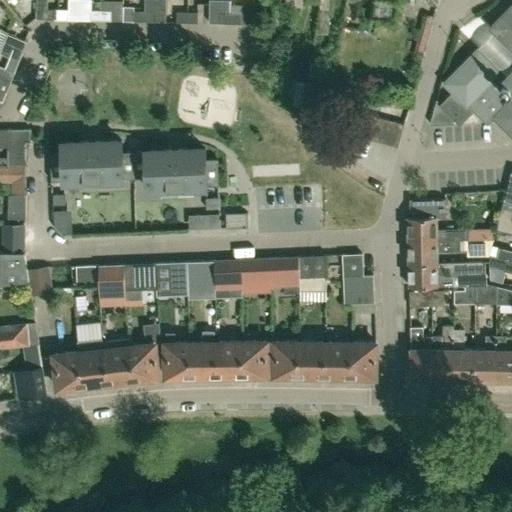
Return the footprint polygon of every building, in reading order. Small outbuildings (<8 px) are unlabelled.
[(37,0),(37,19),(58,20),(58,9),(48,9),(47,0),(37,0)] [(69,0),(69,9),(58,9),(58,20),(80,20),(80,0),(69,0)] [(80,0),(80,20),(101,20),(101,10),(92,10),(92,0),(80,0)] [(210,0),(210,22),(230,23),(230,12),(230,0),(210,0)] [(320,0),(320,7),(316,34),(327,34),(328,8),(327,7),(327,0),(320,0)] [(376,0),(373,17),(395,22),(399,0),(376,0)] [(460,123),(474,108),(488,122),(493,116),(511,134),(511,2),(488,27),(511,49),(511,71),(504,80),(507,83),(506,84),(504,84),(503,85),(501,86),(500,88),(500,90),(501,92),(503,94),(507,96),(508,96),(510,95),(511,92),(511,96),(498,110),(491,103),(495,98),(484,88),(501,71),(477,47),(444,82),(454,92),(441,105),(460,123)] [(242,13),(230,12),(230,23),(254,23),(254,5),(242,4),(242,13)] [(155,11),(144,11),(144,21),(167,22),(167,5),(155,5),(155,11)] [(112,21),(112,20),(112,10),(101,10),(101,20),(112,21)] [(134,21),(144,21),(144,11),(134,11),(134,21)] [(177,22),(187,22),(187,12),(177,11),(177,22)] [(198,22),(198,12),(187,12),(187,22),(198,22)] [(14,48),(10,58),(19,62),(23,52),(14,48)] [(19,62),(10,58),(6,68),(15,71),(19,62)] [(398,147),(404,123),(352,109),(346,132),(398,147)] [(30,129),(13,129),(0,128),(0,147),(8,147),(8,164),(24,165),(24,142),(30,142),(30,129)] [(123,178),(135,177),(134,151),(122,151),(122,140),(62,142),(63,153),(51,153),(52,181),(64,180),(64,181),(76,180),(77,183),(111,181),(111,179),(123,178)] [(146,150),(134,151),(135,177),(147,177),(147,188),(160,188),(160,191),(194,189),(194,187),(207,186),(219,185),(218,158),(206,158),(205,148),(146,150)] [(25,165),(14,165),(14,192),(25,192),(25,165)] [(54,204),(65,203),(65,193),(53,193),(54,204)] [(206,197),(207,208),(219,207),(218,197),(206,197)] [(475,240),(475,239),(474,229),(459,229),(438,230),(438,218),(446,218),(446,198),(410,199),(411,217),(408,217),(408,241),(459,239),(459,240),(468,240),(469,241),(475,240)] [(511,202),(504,201),(496,229),(511,233),(511,220),(511,215),(511,202)] [(63,234),(67,233),(66,209),(54,210),(54,225),(63,234)] [(219,213),(195,214),(195,228),(219,227),(219,213)] [(459,240),(459,239),(408,241),(409,263),(439,262),(438,250),(460,249),(459,240)] [(490,256),(490,257),(511,261),(511,250),(499,247),(496,257),(490,256)] [(0,250),(0,283),(29,280),(25,251),(0,250)] [(373,274),(363,274),(362,253),(342,254),(343,277),(344,277),(354,276),(373,275),(373,274)] [(326,255),(299,256),(300,278),(300,292),(301,292),(301,290),(327,289),(326,255)] [(285,293),(300,292),(300,278),(299,256),(299,257),(270,258),(271,279),(271,292),(272,292),(272,287),(285,286),(285,293)] [(488,267),(490,268),(511,272),(511,261),(490,257),(488,267)] [(270,258),(241,259),(242,281),(242,288),(243,288),(243,293),(271,292),(271,279),(270,258)] [(242,281),(241,259),(214,260),(215,281),(216,297),(229,297),(229,289),(242,288),(242,281)] [(155,262),(156,289),(157,296),(189,294),(188,261),(187,261),(187,260),(155,262)] [(460,262),(439,262),(409,263),(409,287),(439,286),(465,286),(475,286),(486,286),(486,284),(488,284),(487,273),(486,273),(486,261),(460,262)] [(126,291),(156,289),(155,262),(125,263),(126,291)] [(127,300),(126,291),(125,263),(99,264),(100,302),(127,300)] [(76,265),(77,284),(97,283),(96,264),(76,265)] [(28,269),(32,293),(47,290),(46,285),(51,284),(48,265),(28,269)] [(352,290),(374,290),(373,275),(354,276),(352,290)] [(344,277),(345,291),(352,290),(354,276),(344,277)] [(475,303),(496,303),(496,287),(488,284),(486,284),(486,286),(475,286),(475,303)] [(475,286),(465,286),(465,290),(454,291),(454,304),(475,303),(475,286)] [(496,286),(496,287),(496,303),(496,305),(508,305),(508,289),(496,286)] [(353,304),(374,303),(374,290),(352,290),(353,304)] [(410,306),(433,306),(432,291),(410,291),(410,306)] [(432,291),(433,306),(443,306),(443,291),(432,291)] [(131,345),(134,383),(151,381),(150,377),(159,376),(155,343),(161,342),(160,322),(143,324),(145,343),(131,345)] [(0,348),(40,345),(36,323),(0,326),(0,348)] [(434,379),(431,379),(431,381),(445,381),(445,378),(454,379),(454,329),(454,324),(443,324),(443,336),(433,336),(434,379)] [(411,327),(411,336),(411,378),(432,378),(431,379),(434,379),(433,336),(424,336),(424,327),(411,327)] [(475,382),(475,348),(466,348),(466,328),(454,329),(454,379),(461,379),(461,382),(475,382)] [(496,379),(496,335),(487,335),(487,348),(475,348),(475,382),(488,382),(488,379),(496,379)] [(511,348),(507,349),(507,335),(496,335),(496,379),(503,379),(503,382),(511,382),(511,348)] [(259,375),(267,374),(267,339),(242,340),(243,379),(259,379),(259,375)] [(165,341),(166,376),(175,376),(175,380),(191,379),(190,340),(165,341)] [(216,375),(216,340),(190,340),(191,379),(206,379),(206,375),(216,375)] [(243,379),(242,340),(216,340),(216,375),(227,375),(227,379),(243,379)] [(283,379),(299,379),(299,340),(274,340),(274,374),(283,375),(283,379)] [(326,341),(299,340),(299,379),(314,379),(314,375),(325,375),(326,341)] [(352,380),(353,341),(326,341),(325,375),(335,375),(335,380),(352,380)] [(376,341),(353,341),(352,380),(367,380),(367,376),(376,376),(376,341)] [(131,345),(106,347),(110,382),(119,381),(119,385),(134,383),(131,345)] [(98,383),(106,382),(102,348),(77,351),(83,389),(98,387),(98,383)] [(83,389),(77,351),(54,353),(58,387),(67,386),(67,391),(83,389)] [(43,366),(42,366),(14,371),(19,399),(48,394),(43,366)]
